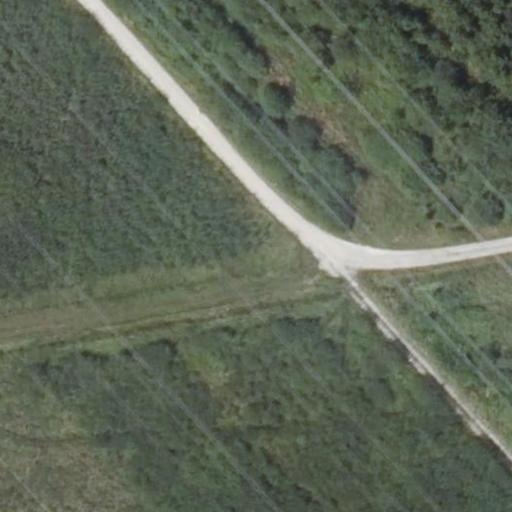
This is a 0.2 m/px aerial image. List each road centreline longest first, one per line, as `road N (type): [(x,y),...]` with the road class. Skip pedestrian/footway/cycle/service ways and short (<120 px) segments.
road 1 (track): [(511,461),(335,261),(309,277),(0,330)]
road 2 (track): [(82,0),(246,184),(335,261),(384,263),(511,246)]
